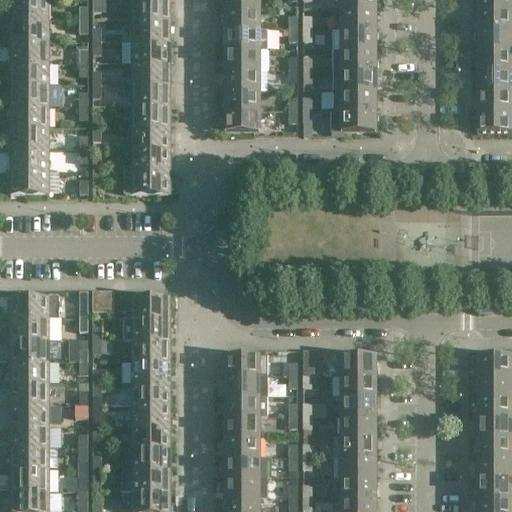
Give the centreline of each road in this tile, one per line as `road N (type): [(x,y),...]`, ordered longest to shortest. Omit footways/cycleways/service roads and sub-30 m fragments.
road 1 (residential): [(428,166),(243,169),(226,179),(224,249)]
road 2 (residential): [(224,249),(228,303),(237,318),(426,324)]
road 3 (residential): [(0,248),(224,249)]
road 4 (residential): [(428,511),(426,324)]
road 5 (residential): [(428,166),(429,0)]
